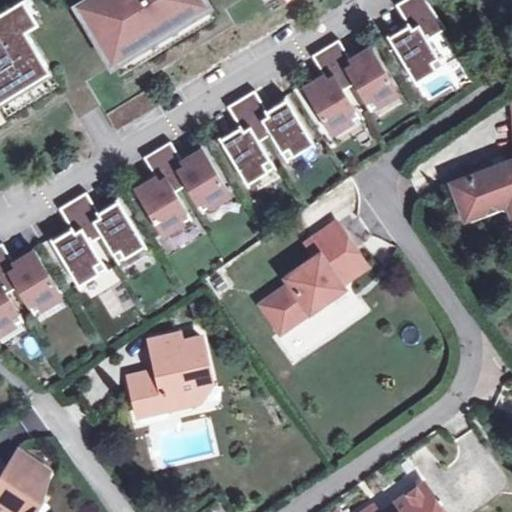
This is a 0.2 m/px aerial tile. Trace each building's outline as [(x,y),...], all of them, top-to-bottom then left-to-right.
[(0,102),(52,72),(26,29),(38,22),(25,0),(15,0),(0,9),(0,102)] [(135,45),(137,48),(207,6),(203,0),(86,0),(78,5),(111,60),(135,45)] [(426,0),(403,0),(396,4),(408,24),(387,36),(414,81),(442,64),(425,36),(443,25),(426,0)] [(338,39),(325,47),(347,84),(352,81),(369,109),(397,91),(370,47),(350,59),(338,39)] [(113,62),(137,48),(135,45),(111,60),(113,62)] [(330,132),(359,115),(342,87),(347,84),(325,47),(311,55),(323,75),(303,87),(330,132)] [(116,130),(158,104),(148,88),(105,113),(116,130)] [(254,90),(241,98),(263,135),(268,132),(284,159),(313,142),(286,97),(265,110),(254,90)] [(246,182),(274,165),(258,138),(263,135),(241,98),(227,106),(239,126),(219,138),(246,182)] [(169,141),(156,148),(179,185),(184,183),(200,210),(228,193),(202,148),(181,160),(169,141)] [(162,233),(190,216),(174,188),(179,185),(156,148),(143,157),(155,176),(135,189),(162,233)] [(511,159),(452,183),(465,218),(503,203),(511,209),(511,212),(511,159)] [(259,198),(283,180),(275,168),(250,186),(259,198)] [(85,192),(72,199),(94,236),(99,233),(116,260),(144,243),(117,199),(97,211),(85,192)] [(78,284),(106,266),(90,239),(94,236),(72,199),(59,208),(71,227),(51,239),(78,284)] [(331,271),(357,252),(335,221),(307,240),(316,254),(284,277),(288,283),(259,304),(280,331),(310,309),(308,306),(318,298),(320,301),(342,286),(340,283),(331,271)] [(1,242),(0,242),(0,269),(10,287),(15,284),(32,311),(60,294),(33,250),(13,262),(1,242)] [(365,264),(357,252),(331,271),(340,283),(365,264)] [(0,330),(22,317),(5,290),(10,287),(0,269),(0,330)] [(310,309),(320,301),(318,298),(308,306),(310,309)] [(164,400),(166,409),(201,399),(198,386),(211,382),(200,336),(180,342),(178,333),(150,340),(156,370),(128,377),(136,408),(164,400)] [(164,400),(136,408),(138,416),(166,409),(164,400)] [(17,451),(6,468),(0,477),(0,511),(36,511),(37,511),(33,509),(31,502),(50,472),(17,451)] [(443,511),(424,483),(392,505),(396,511),(377,511),(373,505),(362,511),(443,511)]
